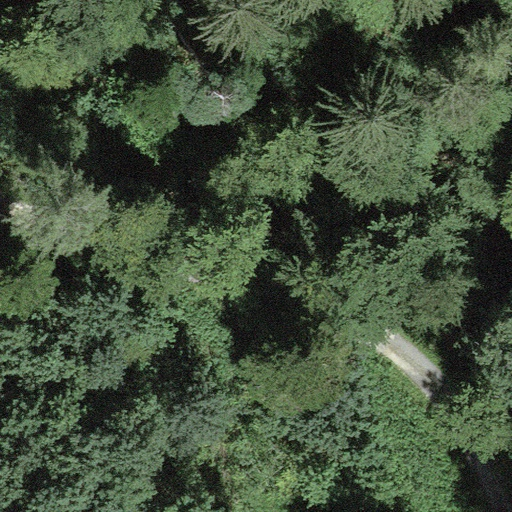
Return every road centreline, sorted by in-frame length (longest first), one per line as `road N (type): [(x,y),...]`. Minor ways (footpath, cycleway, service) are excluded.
road 1 (track): [(499,511),(477,436),(426,369),(374,331),(0,200)]
road 2 (track): [(0,60),(511,233)]
